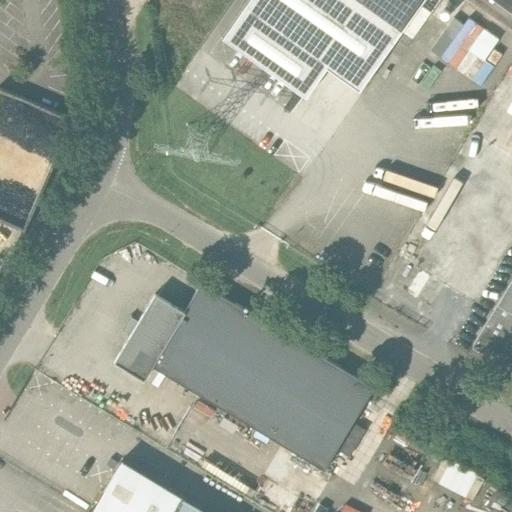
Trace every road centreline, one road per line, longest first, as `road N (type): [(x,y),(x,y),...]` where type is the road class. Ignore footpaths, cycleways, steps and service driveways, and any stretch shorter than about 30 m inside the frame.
road 1 (residential): [(98,186),(511,426)]
road 2 (residential): [(0,357),(98,186)]
road 3 (residential): [(98,186),(115,115),(109,0)]
